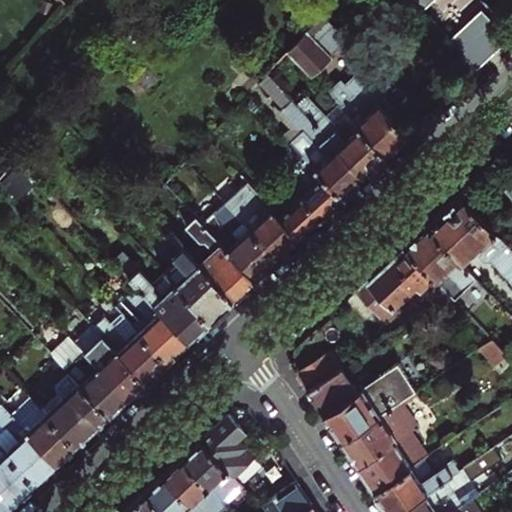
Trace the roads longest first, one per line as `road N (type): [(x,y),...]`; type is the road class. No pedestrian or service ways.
road 1 (residential): [(511,71),(234,335)]
road 2 (residential): [(252,361),(511,113)]
road 3 (residential): [(234,335),(45,511)]
road 4 (residential): [(91,511),(252,361)]
road 5 (residential): [(252,361),(354,511)]
